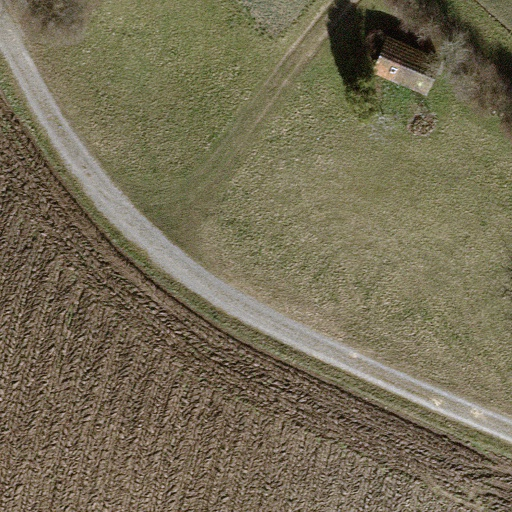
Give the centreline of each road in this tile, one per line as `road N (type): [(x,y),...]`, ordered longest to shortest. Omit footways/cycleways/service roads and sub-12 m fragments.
road 1 (track): [(0,22),(48,119),(136,224),(286,327),(511,426)]
road 2 (track): [(136,224),(347,0)]
